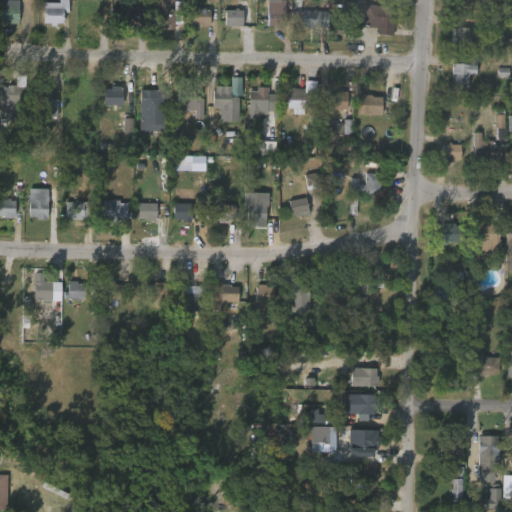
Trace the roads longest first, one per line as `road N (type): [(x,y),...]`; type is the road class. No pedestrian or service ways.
road 1 (residential): [(413,511),(416,196),(429,0)]
road 2 (residential): [(10,247),(292,255),(417,231)]
road 3 (residential): [(47,56),(424,65)]
